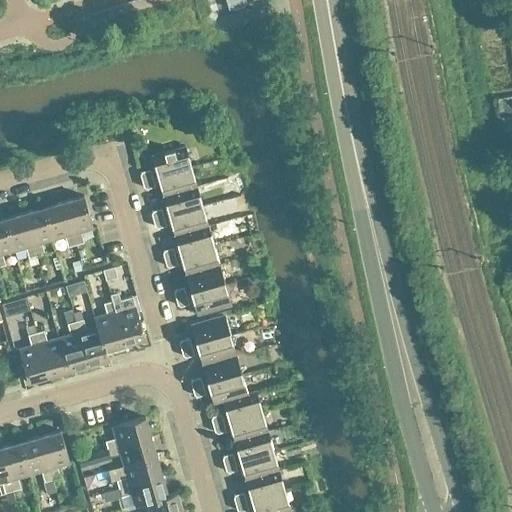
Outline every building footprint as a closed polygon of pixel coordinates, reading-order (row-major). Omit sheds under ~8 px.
[(471,0),(474,33),(492,32),(489,0),(471,0)] [(511,96),(499,98),(505,130),(511,128),(511,96)] [(191,165),(185,145),(152,155),(157,175),(191,165)] [(197,185),(191,165),(157,175),(163,195),(197,185)] [(152,177),(150,168),(141,170),(140,173),(142,180),(152,177)] [(155,185),(152,177),(142,180),(143,186),(146,188),(155,185)] [(202,205),(197,185),(163,195),(169,214),(202,205)] [(93,227),(84,194),(64,200),(76,244),(84,241),(81,231),(93,227)] [(228,214),(226,203),(215,206),(212,195),(201,198),(207,220),(228,214)] [(76,244),(64,200),(44,206),(53,239),(65,235),(68,246),(76,244)] [(208,224),(202,205),(169,214),(174,234),(208,224)] [(53,239),(44,206),(24,211),(37,255),(45,253),(41,242),(53,239)] [(164,216),(161,207),(152,210),(151,212),(153,219),(164,216)] [(37,255),(24,211),(5,217),(14,250),(25,247),(28,257),(37,255)] [(166,225),(164,216),(153,219),(155,225),(158,227),(166,225)] [(14,250),(5,217),(0,218),(0,265),(5,264),(2,253),(14,250)] [(237,220),(211,229),(215,241),(241,232),(237,220)] [(214,244),(208,224),(174,234),(180,254),(214,244)] [(219,264),(214,244),(180,254),(185,274),(219,264)] [(175,255),(172,246),(163,249),(162,252),(164,258),(175,255)] [(177,264),(175,255),(164,258),(166,265),(169,266),(177,264)] [(80,259),(72,261),(75,272),(83,269),(80,259)] [(225,284),(219,264),(185,274),(191,293),(225,284)] [(113,267),(104,269),(107,279),(115,277),(113,267)] [(231,303),(225,284),(191,293),(197,313),(231,303)] [(186,294),(184,285),(175,288),(174,291),(176,297),(186,294)] [(110,293),(112,300),(124,343),(144,337),(135,304),(132,295),(121,298),(119,291),(110,293)] [(189,303),(186,294),(176,297),(177,304),(180,305),(189,303)] [(13,300),(2,303),(5,315),(16,312),(13,300)] [(124,343),(112,300),(104,302),(107,313),(94,316),(97,326),(98,325),(104,349),(106,348),(124,343)] [(72,308),(64,311),(67,323),(75,320),(72,308)] [(230,334),(225,314),(191,323),(196,344),(230,334)] [(98,325),(97,326),(86,329),(83,318),(75,320),(87,364),(108,358),(106,348),(104,349),(98,325)] [(87,364),(75,320),(67,323),(70,333),(58,336),(68,369),(87,364)] [(68,369),(58,336),(47,340),(44,329),(36,332),(48,375),(68,369)] [(48,375),(36,332),(28,334),(31,344),(18,348),(28,381),(48,375)] [(236,354),(230,334),(196,344),(202,363),(236,354)] [(191,345),(189,337),(180,339),(179,342),(181,348),(191,345)] [(194,354),(191,345),(181,348),(183,355),(185,357),(194,354)] [(242,373),(236,354),(202,363),(208,383),(242,373)] [(247,394),(247,392),(242,373),(208,383),(214,404),(223,401),(247,394)] [(191,381),(192,388),(203,385),(201,376),(192,378),(191,381)] [(205,393),(203,385),(192,388),(194,394),(197,396),(205,393)] [(263,411),(256,390),(247,392),(247,394),(223,401),(229,421),(263,411)] [(268,431),(263,411),(229,421),(234,440),(268,431)] [(211,417),(213,424),(224,421),(221,413),(212,415),(211,417)] [(151,435),(145,415),(112,425),(116,437),(105,440),(107,448),(151,435)] [(226,430),(224,421),(213,424),(215,431),(217,432),(226,430)] [(70,462),(60,429),(40,435),(52,478),(60,476),(57,465),(70,462)] [(274,450),(268,431),(234,440),(240,460),(274,450)] [(52,478),(40,435),(20,441),(30,473),(41,470),(44,481),(52,478)] [(156,454),(151,435),(107,448),(110,456),(120,453),(123,464),(156,454)] [(30,473),(20,441),(1,446),(13,490),(21,487),(18,477),(30,473)] [(13,490),(1,446),(0,446),(0,481),(2,481),(5,492),(13,490)] [(107,448),(77,456),(80,465),(110,456),(107,448)] [(279,470),(274,450),(240,460),(245,479),(279,470)] [(222,457),(224,463),(235,460),(232,452),(223,454),(222,457)] [(162,474),(156,454),(123,464),(127,476),(116,479),(118,486),(162,474)] [(237,469),(235,460),(224,463),(226,470),(229,472),(237,469)] [(285,489),(279,470),(245,479),(251,499),(285,489)] [(167,493),(162,474),(118,486),(121,496),(132,492),(135,505),(144,503),(144,500),(167,493)] [(52,478),(44,481),(48,493),(56,491),(52,478)] [(118,486),(102,491),(105,500),(121,496),(118,486)] [(280,511),(291,509),(285,489),(251,499),(254,511),(280,511)] [(177,491),(167,493),(144,500),(144,503),(147,511),(180,511),(182,511),(177,491)] [(233,496),(235,503),(246,500),(244,491),(235,494),(233,496)] [(249,508),(246,500),(235,503),(237,509),(240,511),(249,508)]
